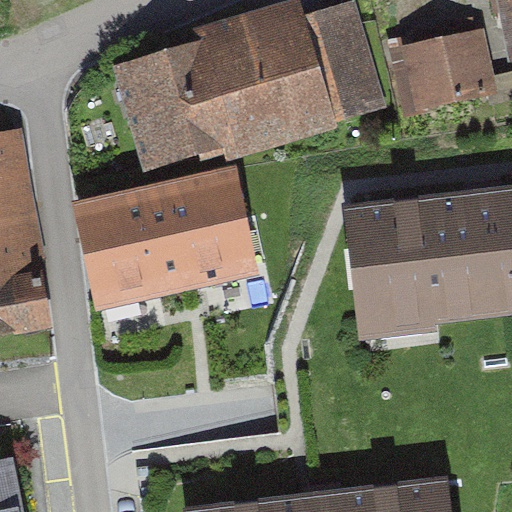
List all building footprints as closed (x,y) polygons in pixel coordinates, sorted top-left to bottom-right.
[(511,0),(500,0),(511,66),(511,0)] [(203,42),(114,67),(146,180),(388,113),(358,4),(307,19),(302,2),(200,30),(203,42)] [(486,32),(393,52),(408,119),(501,99),(486,32)] [(18,140),(0,143),(0,340),(53,331),(18,140)] [(244,169),(79,205),(105,320),(270,284),(244,169)] [(360,333),(511,314),(511,198),(346,218),(360,333)] [(28,511),(17,463),(0,467),(0,511),(28,511)] [(451,511),(448,486),(219,511),(451,511)]
